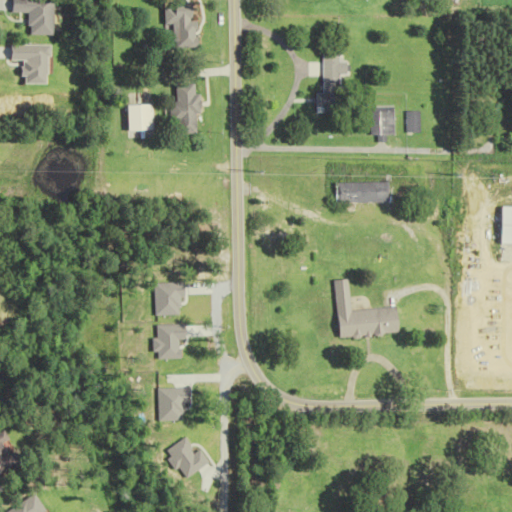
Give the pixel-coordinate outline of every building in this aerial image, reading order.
[(175,25),(176,48),(198,48),(197,5),(166,5),(166,25),(175,25)] [(317,112),(342,112),(341,54),(321,54),(322,93),(317,93),(317,112)] [(173,84),(174,135),(199,135),(198,83),(173,84)] [(155,105),(133,105),(133,136),(155,136),(155,105)] [(396,135),(396,112),(372,112),(372,135),(396,135)] [(385,204),(385,182),(336,182),(336,204),(385,204)] [(511,245),(511,208),(499,208),(498,246),(511,245)] [(395,335),(392,308),(348,312),(345,280),(330,281),(335,339),(395,335)] [(0,479),(25,469),(9,431),(0,434),(0,479)]
